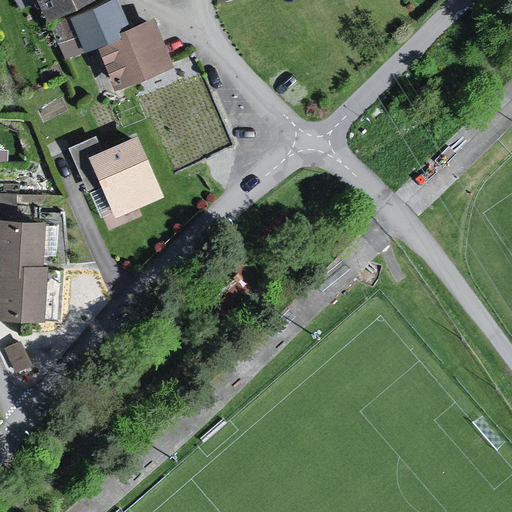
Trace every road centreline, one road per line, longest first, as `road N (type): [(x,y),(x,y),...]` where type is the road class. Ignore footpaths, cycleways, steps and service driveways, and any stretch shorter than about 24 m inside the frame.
road 1 (residential): [(318,141),(247,191),(23,428)]
road 2 (residential): [(318,141),(396,219),(511,370)]
road 3 (residential): [(461,0),(318,141)]
road 4 (residential): [(208,42),(318,141)]
